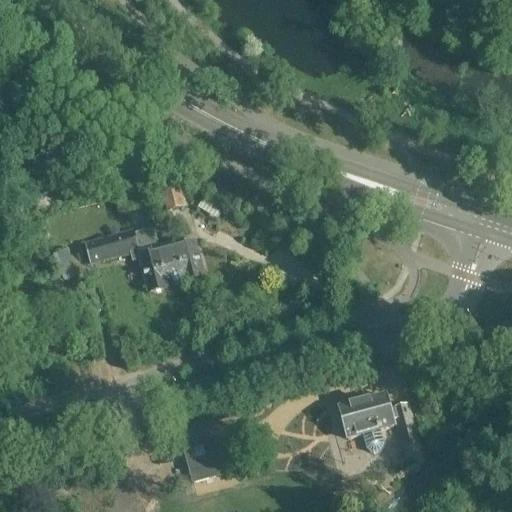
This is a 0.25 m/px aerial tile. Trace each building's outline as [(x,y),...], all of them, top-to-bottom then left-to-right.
[(162,188),(168,212),(185,207),(179,184),(162,188)] [(130,218),(127,206),(107,211),(110,223),(130,218)] [(168,288),(157,248),(156,248),(152,231),(135,235),(134,232),(83,246),(89,267),(130,256),(132,263),(138,261),(140,267),(142,267),(150,293),(168,288)] [(176,242),(187,283),(205,278),(195,243),(188,245),(187,239),(176,242)] [(176,242),(157,248),(168,288),(187,283),(176,242)] [(363,437),(367,452),(370,455),(373,456),(381,454),(383,451),(384,447),(381,432),(395,428),(386,398),(340,411),(349,441),(363,437)] [(396,421),(407,461),(422,456),(411,417),(396,421)] [(194,484),(222,476),(213,441),(184,448),(194,484)]
